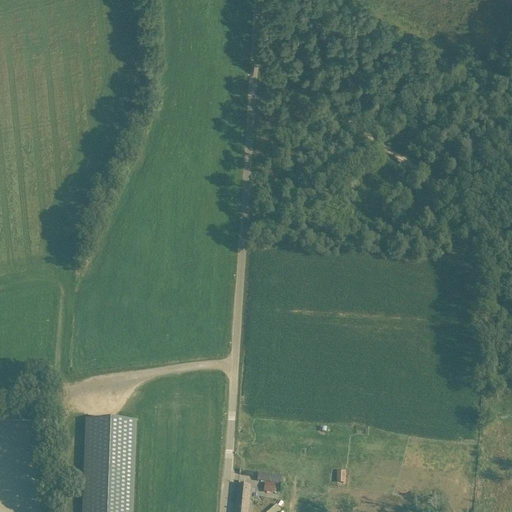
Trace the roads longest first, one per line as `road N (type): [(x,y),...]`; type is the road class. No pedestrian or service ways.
road 1 (unclassified): [(223,511),(258,0)]
road 2 (track): [(511,244),(254,54)]
